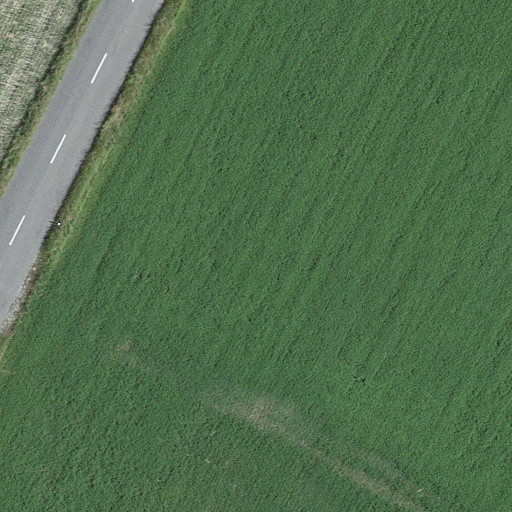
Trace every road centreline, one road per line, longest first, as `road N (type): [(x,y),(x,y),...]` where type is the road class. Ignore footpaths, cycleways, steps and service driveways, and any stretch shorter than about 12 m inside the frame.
road 1 (track): [(0,277),(417,511)]
road 2 (tertiary): [(123,0),(0,244)]
